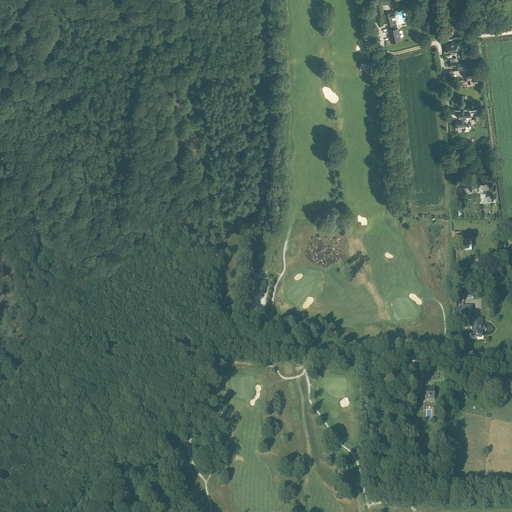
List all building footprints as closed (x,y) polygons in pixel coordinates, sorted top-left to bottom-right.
[(391,13),(386,14),(388,26),(389,25),(390,25),(391,29),(390,30),(389,30),(391,42),(400,40),(398,28),(396,28),(396,24),(393,25),(392,18),(395,17),(394,12),(391,13)] [(457,43),(445,45),(447,53),(458,52),(457,43)] [(467,75),(466,75),(466,80),(467,80),(468,83),(473,82),(476,81),(476,79),(478,79),(477,72),(466,73),(467,75)] [(461,121),(456,122),(457,129),(462,128),(462,130),(469,129),(469,127),(470,127),(469,124),(470,124),(470,123),(469,123),(469,120),(468,120),(468,118),(470,117),(470,113),(459,114),(459,119),(460,119),(460,118),(461,118),(461,121)] [(487,186),(479,187),(480,192),(483,192),(484,194),(484,195),(481,196),(482,204),(490,203),(491,203),(491,202),(493,201),(493,199),(492,198),(490,199),(490,197),(489,198),(489,195),(486,195),(486,194),(486,193),(486,192),(488,191),(487,186)] [(453,232),(452,242),(456,242),(456,236),(467,237),(469,237),(469,233),(468,233),(468,232),(453,232)] [(305,311),(311,304),(308,301),(302,308),(305,311)] [(471,334),(471,335),(472,335),(472,336),(481,337),(482,331),(484,330),(484,329),(484,328),(484,326),(483,326),(482,326),(482,320),(472,320),(472,333),(471,333),(471,334)] [(425,389),(425,400),(425,398),(428,398),(428,399),(429,399),(429,400),(434,400),(434,389),(434,386),(425,386),(425,389)] [(401,411),(401,415),(405,415),(404,421),(410,421),(410,416),(411,416),(411,411),(401,411)]
